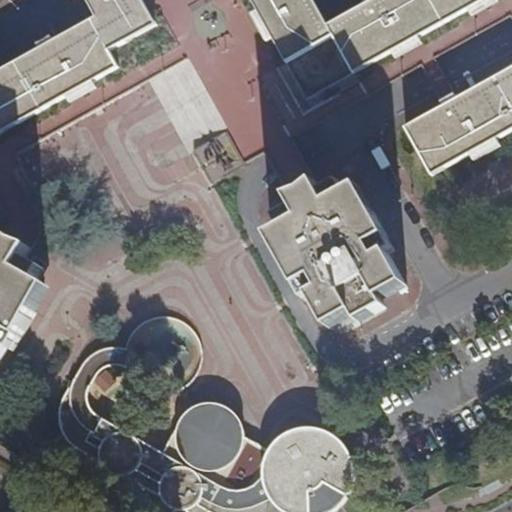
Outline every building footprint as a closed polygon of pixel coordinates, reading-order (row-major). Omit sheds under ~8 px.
[(0,141),(122,72),(114,55),(133,43),(131,38),(156,23),(143,0),(81,0),(96,25),(0,78),(0,141)] [(384,0),(332,29),(315,0),(253,0),(290,67),(338,41),(359,76),(407,50),(485,6),(495,0),(384,0)] [(310,104),(359,76),(338,41),(290,67),(310,104)] [(455,106),(409,131),(435,178),(471,159),(511,135),(511,73),(459,103),(455,106)] [(334,332),(410,291),(386,246),(392,243),(378,217),(371,221),(357,196),(351,199),(344,187),(317,202),(282,222),(288,234),(282,238),(295,263),(290,266),(304,292),(310,289),(334,332)] [(0,373),(13,351),(19,354),(40,316),(34,312),(48,288),(44,285),(50,275),(27,262),(25,260),(16,255),(1,247),(0,245),(0,373)] [(34,312),(40,316),(60,280),(50,275),(44,285),(48,288),(34,312)] [(345,511),(346,511),(353,502),(357,494),(359,485),(359,475),(358,465),(353,453),(346,444),(337,437),(328,433),(316,430),(306,429),(298,431),(291,434),(284,438),(278,442),(272,450),(266,461),(247,450),(248,438),(244,426),(239,418),(228,410),(218,407),(212,407),(205,408),(197,411),(188,419),(167,454),(106,419),(86,454),(186,511),(345,511)]
